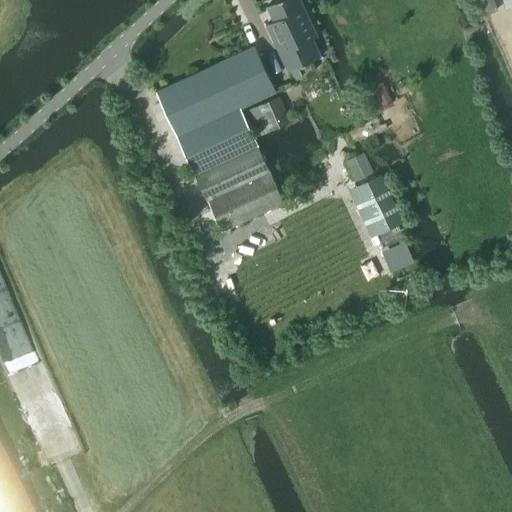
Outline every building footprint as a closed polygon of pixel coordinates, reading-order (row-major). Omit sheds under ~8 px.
[(319,36),(302,0),(276,0),(277,2),(267,6),(274,21),(266,25),(288,72),(322,56),(314,39),(319,36)] [(474,0),(481,17),(495,12),(489,0),(474,0)] [(223,232),(284,203),(241,110),(277,93),(255,46),(157,92),(223,232)] [(368,89),(380,112),(395,104),(383,82),(368,89)] [(261,136),(291,121),(279,96),(249,110),(261,136)] [(379,233),(404,221),(382,174),(380,175),(356,186),(379,233)] [(0,511),(31,511),(0,446),(0,511)]
